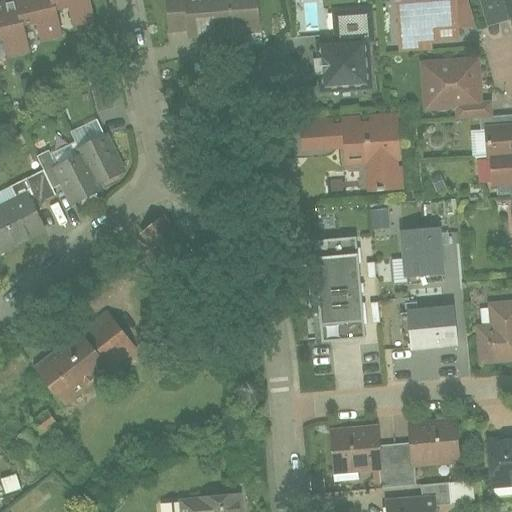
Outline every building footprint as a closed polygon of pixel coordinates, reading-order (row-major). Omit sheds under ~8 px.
[(95,19),(90,0),(16,0),(18,6),(0,10),(0,59),(33,51),(31,44),(63,36),(61,28),(95,19)] [(175,0),(179,38),(262,32),(259,0),(175,0)] [(453,41),(450,0),(402,0),(396,0),(398,53),(429,52),(428,42),(453,41)] [(511,18),(511,0),(478,0),(486,26),(511,18)] [(356,41),(315,46),(322,89),(362,83),(356,41)] [(481,108),(477,60),(423,64),(427,112),(481,108)] [(271,122),(283,121),(282,112),(313,110),(312,87),(269,90),(271,122)] [(393,112),(329,124),(336,164),(363,159),(369,190),(406,183),(393,112)] [(511,156),(511,129),(488,131),(489,157),(511,156)] [(52,168),(70,206),(94,195),(90,188),(117,175),(100,138),(76,149),(79,156),(52,168)] [(511,182),(511,156),(489,157),(491,184),(511,182)] [(0,248),(44,229),(29,195),(0,207),(0,248)] [(370,211),(372,230),(388,229),(386,210),(370,211)] [(442,279),(438,232),(401,235),(405,282),(442,279)] [(359,268),(357,243),(312,247),(314,271),(359,268)] [(361,293),(359,268),(314,271),(316,296),(361,293)] [(363,317),(361,293),(316,296),(318,320),(363,317)] [(477,330),(479,366),(511,363),(511,301),(491,302),(493,329),(477,330)] [(453,351),(452,310),(405,312),(407,353),(453,351)] [(364,342),(363,317),(318,320),(320,345),(364,342)] [(80,339),(32,369),(49,396),(97,365),(80,339)] [(457,459),(453,422),(407,428),(412,465),(457,459)] [(382,466),(378,429),(329,434),(333,471),(382,466)] [(511,441),(486,443),(490,486),(511,484),(511,441)] [(233,511),(232,495),(198,498),(199,505),(182,506),(182,511),(233,511)] [(438,511),(437,499),(385,503),(385,511),(438,511)]
